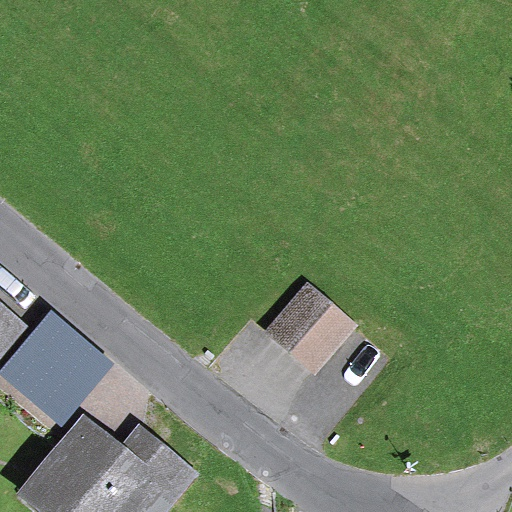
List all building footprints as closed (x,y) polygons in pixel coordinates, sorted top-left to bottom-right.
[(290,360),(333,310),(308,288),(265,338),(290,360)] [(0,361),(26,330),(0,308),(0,361)] [(359,332),(333,310),(290,360),(316,382),(359,332)] [(64,431),(114,370),(49,318),(0,379),(64,431)] [(175,511),(201,479),(136,431),(120,452),(83,424),(20,507),(26,511),(175,511)]
